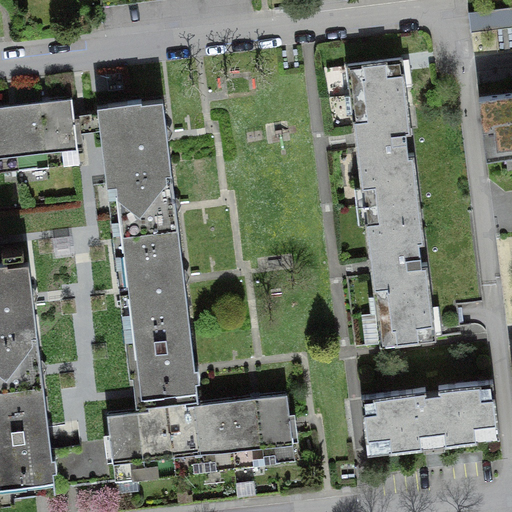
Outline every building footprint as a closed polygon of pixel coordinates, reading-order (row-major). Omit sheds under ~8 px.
[(434,329),(400,58),(345,65),(379,336),(434,329)] [(73,94),(0,102),(0,170),(79,161),(79,159),(77,144),(78,144),(76,131),(93,129),(100,128),(98,110),(75,112),(73,94)] [(178,223),(163,95),(142,98),(142,95),(97,100),(98,110),(100,128),(102,146),(106,181),(112,230),(178,223)] [(511,163),(511,102),(484,106),(492,166),(511,163)] [(178,223),(112,230),(113,238),(114,246),(121,307),(131,389),(132,397),(133,402),(147,400),(148,406),(186,401),(185,399),(199,397),(196,375),(201,375),(199,360),(195,361),(178,223)] [(34,293),(29,258),(8,260),(8,258),(0,259),(0,401),(46,396),(44,377),(42,365),(35,304),(34,293)] [(148,406),(104,411),(106,431),(103,431),(104,440),(107,462),(113,461),(116,493),(139,490),(138,478),(246,466),(247,478),(267,475),(265,463),(295,459),(293,440),(299,439),(296,408),(289,409),(287,389),(186,401),(148,406)] [(504,441),(499,389),(372,401),(377,453),(504,441)] [(53,453),(46,396),(0,401),(0,501),(16,500),(14,491),(56,486),(55,481),(53,466),(57,466),(56,456),(56,452),(53,453)] [(238,496),(257,494),(255,479),(236,481),(238,496)]
